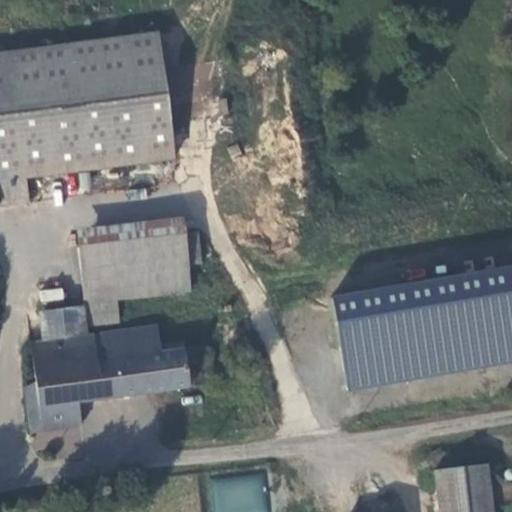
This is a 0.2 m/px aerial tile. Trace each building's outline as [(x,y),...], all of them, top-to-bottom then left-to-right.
[(157,33),(0,52),(0,206),(28,203),(24,175),(173,156),(157,33)] [(188,268),(202,266),(198,234),(186,236),(184,220),(76,232),(84,308),(87,335),(121,330),(118,304),(190,295),(188,268)] [(345,387),(511,366),(511,268),(333,290),(345,387)] [(60,287),(38,291),(41,309),(64,304),(60,287)] [(87,335),(84,308),(38,315),(41,343),(28,344),(35,385),(23,389),(28,435),(82,429),(79,405),(190,393),(185,351),(161,354),(157,325),(121,330),(87,335)] [(440,511),(495,511),(490,467),(435,474),(440,511)]
